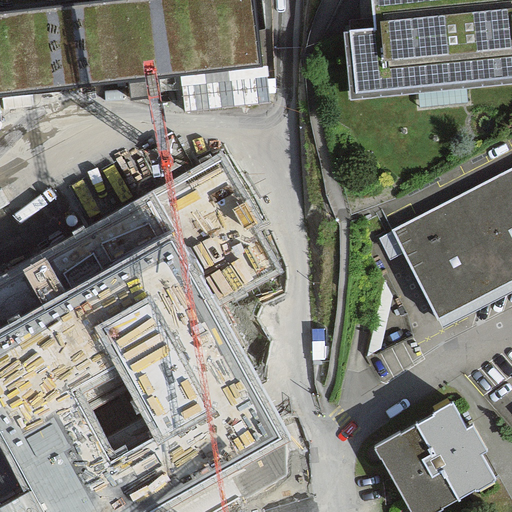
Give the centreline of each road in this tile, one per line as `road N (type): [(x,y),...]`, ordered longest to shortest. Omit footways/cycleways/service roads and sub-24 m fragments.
road 1 (unclassified): [(334,499),(336,462),(368,409),(511,326)]
road 2 (unknown): [(511,161),(395,220)]
road 3 (unknown): [(442,366),(511,474)]
road 4 (unknown): [(511,101),(394,128)]
